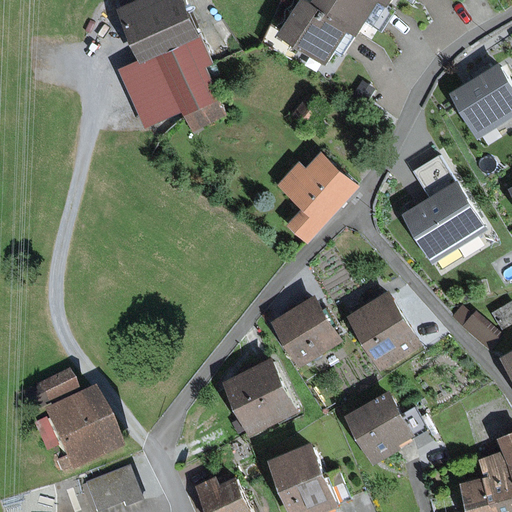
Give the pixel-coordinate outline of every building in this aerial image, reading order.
[(229,94),(202,35),(186,0),(121,0),(148,59),(117,73),(143,131),(184,113),(193,133),(228,118),(219,99),(229,94)] [(302,0),(300,0),(277,35),(323,67),(347,31),(309,5),(302,0)] [(312,0),(309,5),(347,31),(354,36),(379,0),(312,0)] [(511,87),(500,68),(450,96),(477,139),(511,117),(511,87)] [(363,184),(330,156),(316,171),(306,163),(284,189),(310,211),(296,228),(313,242),(363,184)] [(459,183),(412,213),(441,259),(488,229),(459,183)] [(398,298),(359,321),(387,367),(425,344),(398,298)] [(325,302),(286,324),(309,365),(348,343),(325,302)] [(279,363),(227,384),(250,440),(302,419),(279,363)] [(97,389),(49,405),(69,467),(117,451),(97,389)] [(399,391),(351,418),(377,465),(426,437),(399,391)] [(329,447),(281,466),(299,511),(327,511),(351,503),(329,447)] [(511,511),(511,461),(464,478),(476,511),(511,511)] [(260,511),(246,477),(202,494),(209,511),(260,511)]
